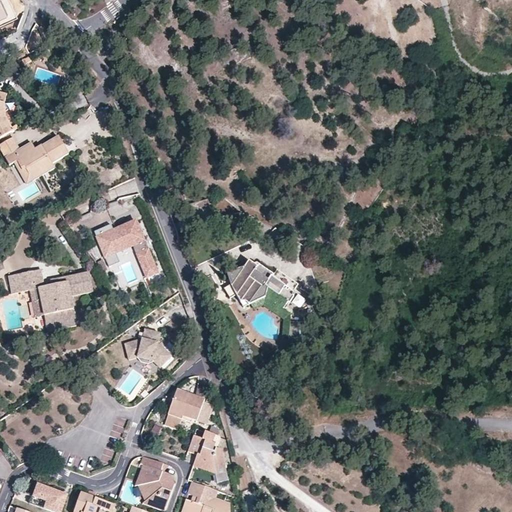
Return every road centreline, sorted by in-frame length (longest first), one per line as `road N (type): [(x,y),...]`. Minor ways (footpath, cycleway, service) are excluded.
road 1 (residential): [(76,33),(134,134),(210,353)]
road 2 (residential): [(210,353),(143,410),(117,480),(97,486),(31,467),(15,476),(1,511)]
road 3 (residential): [(511,425),(420,418),(301,442)]
road 4 (residential): [(210,353),(239,448),(301,442)]
